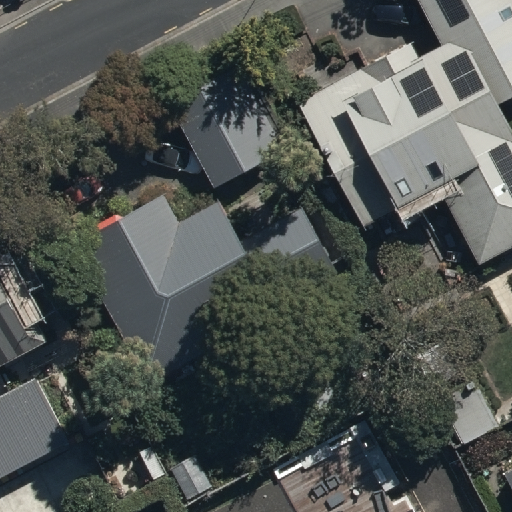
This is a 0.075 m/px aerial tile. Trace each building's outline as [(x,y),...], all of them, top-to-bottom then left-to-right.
[(511,110),(511,0),(415,0),(445,56),(425,66),(422,61),(368,89),(365,84),(303,117),(326,161),(300,174),(337,245),(362,232),(367,242),(409,220),(403,208),(439,189),(481,270),(511,253),(511,130),(504,115),(511,110)] [(174,112),(219,197),(289,161),(244,75),(174,112)] [(75,246),(150,393),(284,325),(278,313),(338,282),(307,219),(244,251),(225,213),(182,235),(164,201),(75,246)] [(0,381),(48,354),(0,267),(0,381)] [(500,434),(474,375),(438,391),(464,449),(500,434)] [(0,486),(75,445),(42,385),(0,408),(0,486)]
